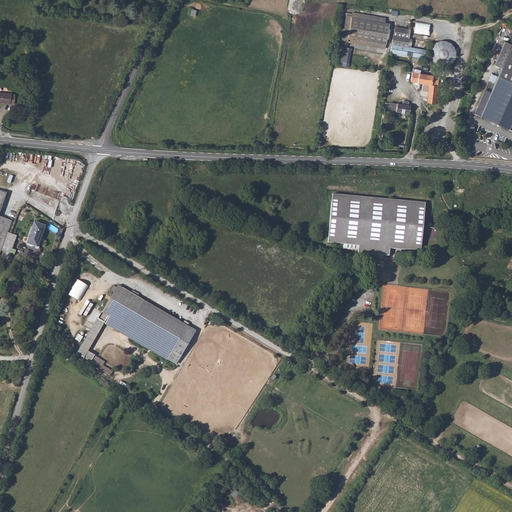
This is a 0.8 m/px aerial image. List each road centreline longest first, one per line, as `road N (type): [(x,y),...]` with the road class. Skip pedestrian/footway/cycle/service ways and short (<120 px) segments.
road 1 (track): [(199,0),(263,12),(285,33),(268,126),(248,145),(145,143),(125,129),(170,21),(188,3)]
road 2 (secondary): [(511,169),(98,149)]
road 3 (unclassified): [(69,225),(305,365)]
road 4 (unclassified): [(69,225),(0,476)]
road 5 (unclassified): [(305,365),(392,434),(511,494)]
road 6 (unclassified): [(98,149),(171,0)]
